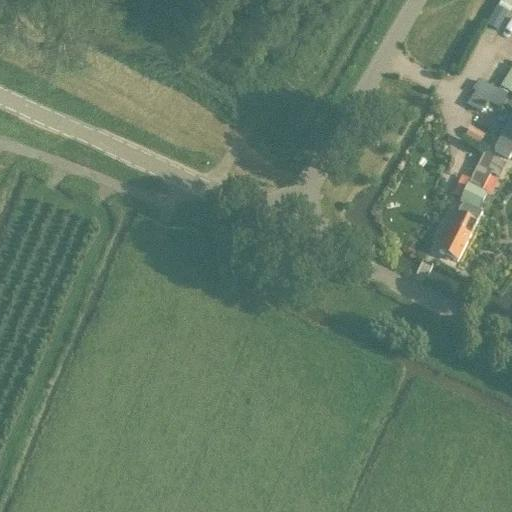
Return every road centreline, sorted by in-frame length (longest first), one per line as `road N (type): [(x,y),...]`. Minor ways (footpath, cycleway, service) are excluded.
road 1 (tertiary): [(289,222),(0,94)]
road 2 (tertiary): [(289,222),(414,0)]
road 3 (tertiary): [(511,334),(289,222)]
